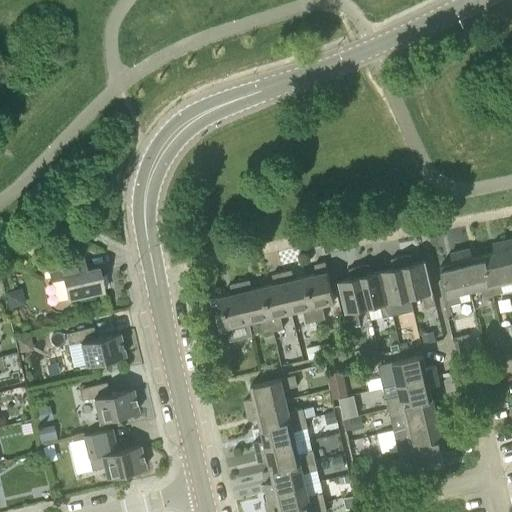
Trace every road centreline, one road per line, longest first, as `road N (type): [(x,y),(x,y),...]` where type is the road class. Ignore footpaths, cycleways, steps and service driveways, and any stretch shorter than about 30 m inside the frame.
road 1 (residential): [(202,491),(144,221),(153,170),(200,117),(470,0)]
road 2 (residential): [(494,477),(473,389),(485,371),(511,364)]
